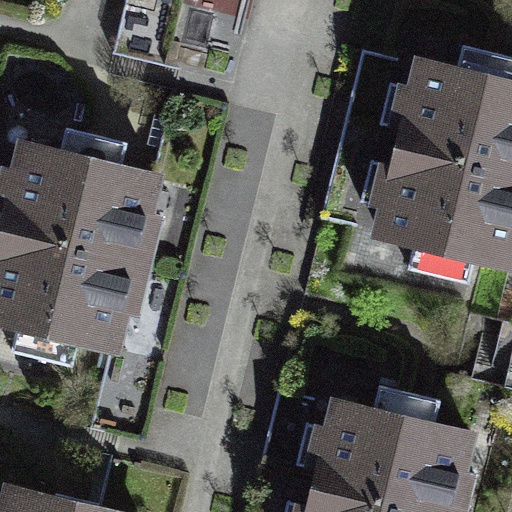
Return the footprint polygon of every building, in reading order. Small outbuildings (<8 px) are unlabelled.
[(191,0),(191,10),(257,13),(258,0),(191,0)] [(381,257),(511,284),(511,94),(420,75),(381,257)] [(169,187),(15,155),(0,224),(0,343),(130,371),(169,187)] [(476,511),(490,455),(333,417),(309,511),(476,511)] [(54,511),(2,501),(0,509),(0,511),(54,511)]
